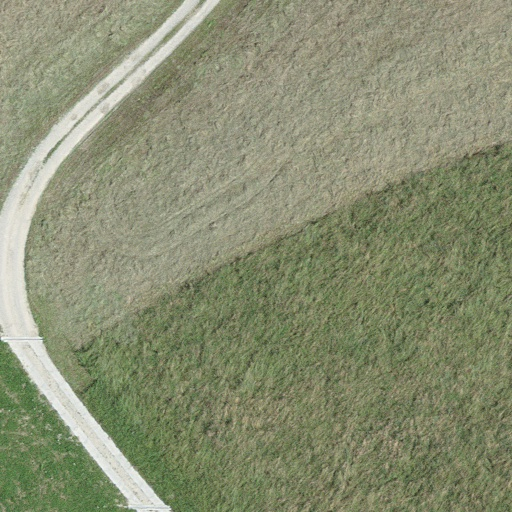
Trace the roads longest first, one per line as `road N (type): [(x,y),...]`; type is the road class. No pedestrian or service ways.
road 1 (track): [(7,299),(10,228),(44,154),(204,0)]
road 2 (track): [(156,511),(25,346),(7,299)]
